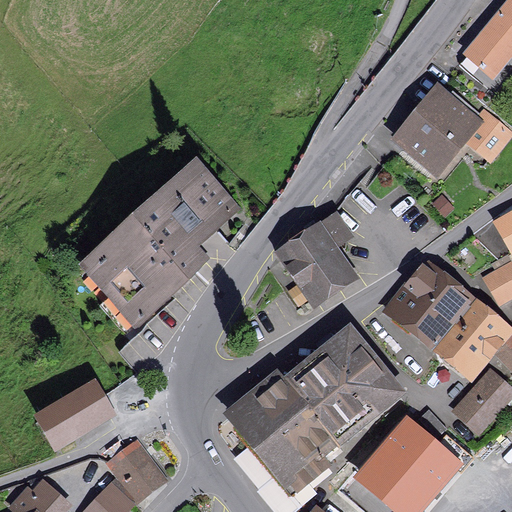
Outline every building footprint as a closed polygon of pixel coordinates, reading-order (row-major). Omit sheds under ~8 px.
[(511,2),(467,56),(493,79),(511,56),(511,2)] [(439,93),(398,143),(438,176),(465,142),(489,161),(509,135),(483,115),(476,123),(439,93)] [(197,163),(81,264),(137,328),(213,261),(200,246),(239,211),(197,163)] [(511,212),(500,220),(511,240),(511,212)] [(324,222),(276,254),(314,310),(362,278),(324,222)] [(411,332),(452,283),(442,274),(432,265),(425,273),(390,315),(411,332)] [(511,265),(485,280),(501,307),(511,301),(511,265)] [(452,283),(411,332),(434,351),(455,326),(451,322),(471,298),(452,283)] [(460,330),(455,326),(434,351),(466,378),(507,329),(480,307),(460,330)] [(281,375),(232,415),(294,492),(325,467),(319,460),(398,395),(349,335),(288,384),(281,375)] [(511,338),(497,353),(511,368),(511,338)] [(511,392),(492,375),(457,414),(479,433),(511,394),(511,392)] [(92,388),(42,418),(58,444),(108,415),(92,388)] [(429,411),(419,419),(438,439),(447,430),(429,411)] [(406,420),(357,478),(397,511),(419,511),(460,465),(406,420)] [(136,443),(108,464),(135,499),(163,478),(136,443)] [(13,511),(62,511),(67,508),(43,487),(32,499),(27,495),(12,511),(13,511)] [(111,490),(90,511),(121,511),(127,506),(111,490)]
